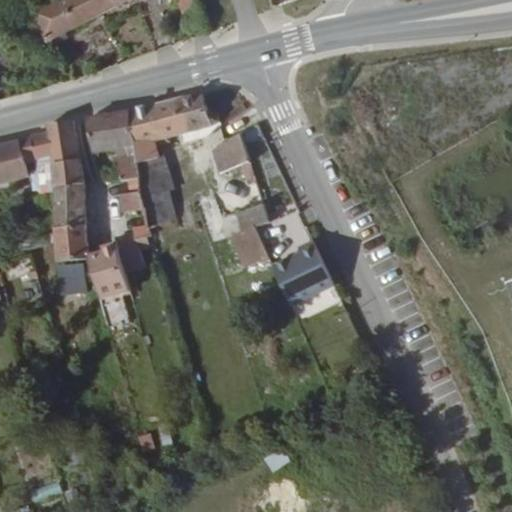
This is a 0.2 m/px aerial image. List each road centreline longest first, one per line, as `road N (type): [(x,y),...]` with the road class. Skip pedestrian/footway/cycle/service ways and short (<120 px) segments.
road 1 (unclassified): [(255,50),(375,299),(455,511)]
road 2 (secondary): [(255,50),(0,120)]
road 3 (secondary): [(511,3),(356,26)]
